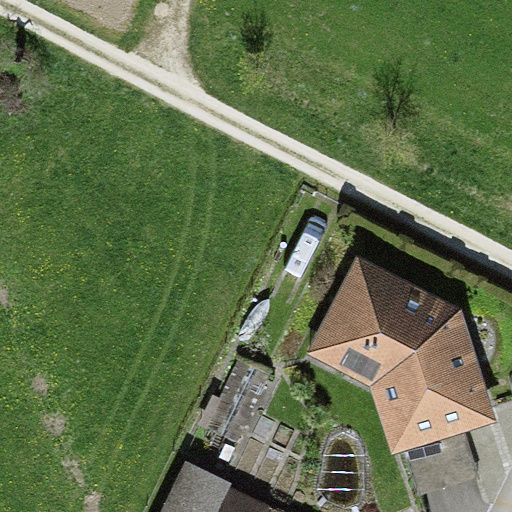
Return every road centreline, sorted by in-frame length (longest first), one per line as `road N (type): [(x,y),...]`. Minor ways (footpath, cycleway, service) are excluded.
road 1 (track): [(0,4),(305,165)]
road 2 (unclassified): [(511,275),(305,165)]
